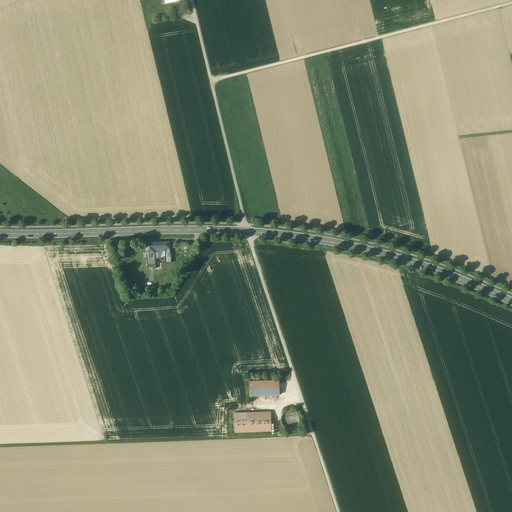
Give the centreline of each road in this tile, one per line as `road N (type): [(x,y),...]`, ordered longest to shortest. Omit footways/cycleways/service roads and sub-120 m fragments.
road 1 (track): [(191,0),(249,240),(338,511)]
road 2 (secondary): [(511,302),(394,256),(314,238),(202,229),(0,233)]
road 3 (track): [(0,449),(314,438)]
road 4 (track): [(511,2),(210,81)]
